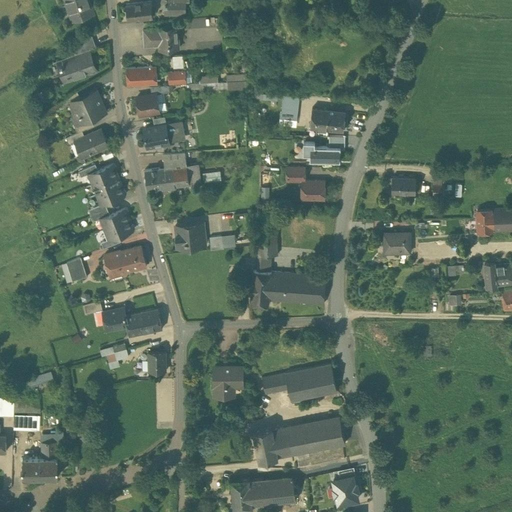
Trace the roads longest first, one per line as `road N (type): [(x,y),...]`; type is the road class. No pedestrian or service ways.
road 1 (residential): [(180,329),(130,145),(112,0)]
road 2 (residential): [(338,321),(349,190),(417,0)]
road 3 (residential): [(379,511),(338,321)]
road 4 (residential): [(180,329),(338,321)]
road 5 (residential): [(30,511),(50,496),(173,456)]
road 6 (residential): [(173,456),(180,329)]
